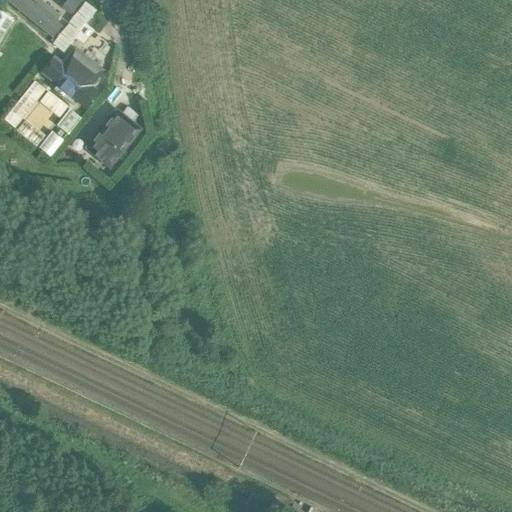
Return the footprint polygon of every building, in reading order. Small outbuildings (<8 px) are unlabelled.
[(40,0),(33,0),(32,2),(30,0),(5,0),(51,38),(61,26),(55,20),(59,15),(40,0)] [(65,0),(60,7),(70,15),(81,0),(65,0)] [(0,40),(12,19),(0,11),(0,40)] [(38,75),(85,113),(101,94),(93,87),(105,73),(73,47),(61,61),(54,55),(38,75)] [(15,127),(47,88),(36,78),(3,118),(15,127)] [(68,132),(81,115),(48,88),(26,116),(45,131),(54,121),(68,132)] [(84,146),(108,165),(137,128),(113,109),(84,146)] [(16,129),(38,144),(46,133),(24,118),(16,129)] [(51,129),(39,146),(51,154),(63,137),(51,129)]
